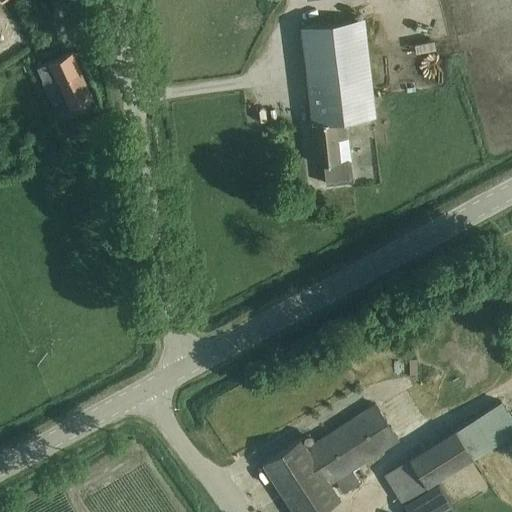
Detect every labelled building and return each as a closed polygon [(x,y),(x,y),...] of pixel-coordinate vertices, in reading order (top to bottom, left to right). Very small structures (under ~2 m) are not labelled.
[(348,118),(374,115),(363,17),(300,24),(309,102),(346,98),(348,118)] [(436,31),(438,42),(457,39),(455,28),(436,31)] [(71,51),(36,67),(43,81),(55,75),(63,93),(50,99),(57,114),(93,98),(87,86),(79,69),(80,69),(71,51)] [(346,98),(309,102),(313,139),(307,139),(308,145),(314,145),(316,162),(322,162),(324,182),(351,179),(346,136),(344,119),(348,118),(346,98)] [(511,420),(501,403),(385,473),(401,500),(511,433),(511,420)] [(335,479),(398,439),(375,404),(313,443),(316,448),(309,452),(300,438),(262,462),(294,511),(319,511),(339,499),(326,478),(332,474),(335,479)] [(344,492),(360,482),(352,470),(336,480),(344,492)] [(409,511),(451,511),(455,510),(438,483),(404,503),(409,511)]
